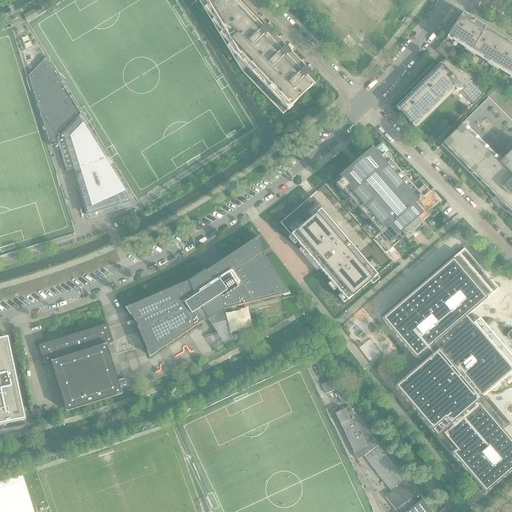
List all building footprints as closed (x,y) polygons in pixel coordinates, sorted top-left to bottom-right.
[(198,0),(242,71),(243,73),(273,43),(265,34),(269,31),(264,27),(263,28),(261,30),(255,23),(245,13),(236,3),(233,0),(198,0)] [(28,20),(39,14),(36,8),(25,14),(28,20)] [(471,50),(485,27),(462,13),(448,35),(471,50)] [(508,41),(498,35),(492,32),(485,27),(471,50),(494,64),(508,41)] [(511,43),(508,41),(494,64),(511,74),(511,43)] [(273,43),(243,73),(263,93),(293,64),(285,56),(289,52),(285,48),(281,51),(273,43)] [(446,58),(451,51),(441,44),(436,50),(446,58)] [(131,201),(87,129),(79,117),(80,114),(46,58),(28,76),(50,146),(53,145),(53,144),(57,142),(66,171),(79,167),(79,169),(81,174),(77,175),(79,180),(83,179),(84,184),(85,185),(78,187),(86,215),(131,201)] [(412,124),(451,86),(453,88),(454,87),(457,90),(458,90),(459,90),(460,90),(473,103),(472,105),(484,94),(474,83),(478,79),(445,59),(440,64),(439,64),(395,107),(412,124)] [(293,64),(263,93),(283,114),(290,108),(313,85),(305,76),(307,74),(309,73),(304,68),(301,72),(293,64)] [(511,122),(488,98),(441,145),(487,192),(486,193),(492,199),(493,199),(495,197),(500,199),(502,204),(500,207),(506,213),(507,212),(511,216),(511,122)] [(439,202),(432,195),(429,191),(424,185),(416,191),(389,160),(390,159),(385,153),(388,151),(382,144),(374,151),(372,148),(366,153),(365,154),(364,154),(366,157),(348,173),(346,170),(345,171),(344,172),(338,177),(341,180),(335,185),(341,192),(342,191),(346,197),(348,196),(375,227),(386,240),(398,230),(404,237),(408,233),(409,235),(419,226),(418,225),(430,215),(427,212),(439,202)] [(309,197),(280,222),(291,235),(297,242),(301,247),(308,255),(313,259),(314,258),(320,266),(316,270),(316,271),(319,268),(331,282),(336,288),(341,294),(347,300),(347,301),(377,275),(392,262),(330,189),(325,184),(317,191),(316,191),(310,197),(309,197)] [(284,285),(283,285),(265,258),(264,258),(262,252),(259,236),(224,259),(216,264),(205,272),(204,270),(188,281),(126,308),(133,319),(138,326),(137,327),(150,356),(207,319),(208,320),(223,309),(224,309),(281,295),(283,295),(283,296),(290,294),(284,285)] [(464,248),(381,319),(416,359),(417,358),(421,363),(394,387),(485,493),(511,470),(511,441),(499,426),(505,421),(483,396),(511,371),(511,355),(479,317),(473,323),(467,316),(498,289),(464,248)] [(45,364),(51,362),(66,411),(122,394),(107,345),(113,343),(107,324),(39,346),(45,364)] [(7,338),(0,339),(0,424),(25,420),(7,338)] [(337,387),(339,386),(338,383),(335,384),(333,379),(322,385),(326,394),(337,388),(337,387)] [(345,401),(340,391),(335,393),(341,404),(345,401)] [(385,455),(378,446),(378,445),(349,406),(335,413),(340,425),(341,425),(354,451),(353,451),(357,459),(363,456),(363,457),(364,456),(371,465),(371,466),(381,478),(381,479),(391,491),(405,481),(395,468),(396,468),(395,467),(395,468),(388,459),(389,459),(388,457),(387,457),(385,455),(386,455),(385,454),(385,455)] [(32,411),(31,411),(33,418),(43,415),(41,408),(32,411)] [(0,511),(33,511),(22,476),(0,482),(0,511)] [(391,491),(384,497),(385,498),(385,497),(396,511),(431,511),(406,480),(405,480),(405,481),(391,491)]
